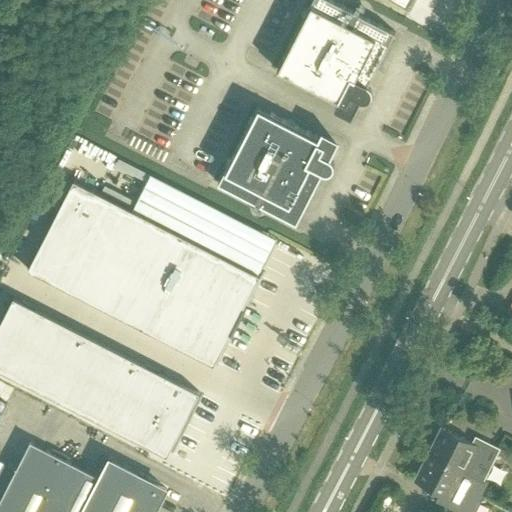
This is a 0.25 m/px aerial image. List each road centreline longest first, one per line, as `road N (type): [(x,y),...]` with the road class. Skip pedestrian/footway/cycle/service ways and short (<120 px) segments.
road 1 (residential): [(242,511),(497,0)]
road 2 (secondary): [(325,511),(487,196)]
